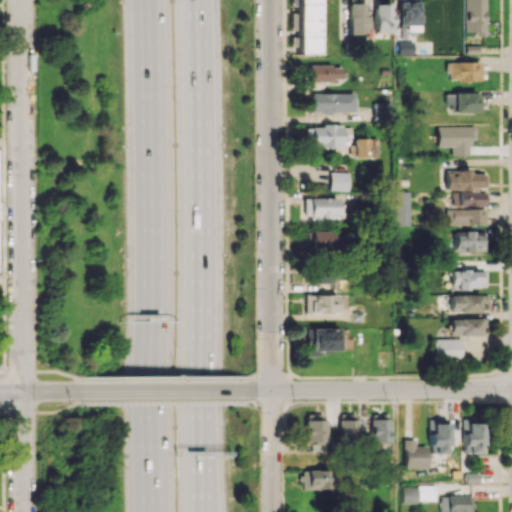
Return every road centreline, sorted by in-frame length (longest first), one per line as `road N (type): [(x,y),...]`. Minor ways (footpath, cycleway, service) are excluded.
road 1 (motorway): [(201,511),(196,0)]
road 2 (motorway): [(148,0),(152,511)]
road 3 (residential): [(271,511),(270,0)]
road 4 (residential): [(19,0),(20,391)]
road 5 (tertiary): [(511,386),(246,390)]
road 6 (tertiary): [(246,390),(75,390)]
road 7 (residential): [(20,391),(20,511)]
